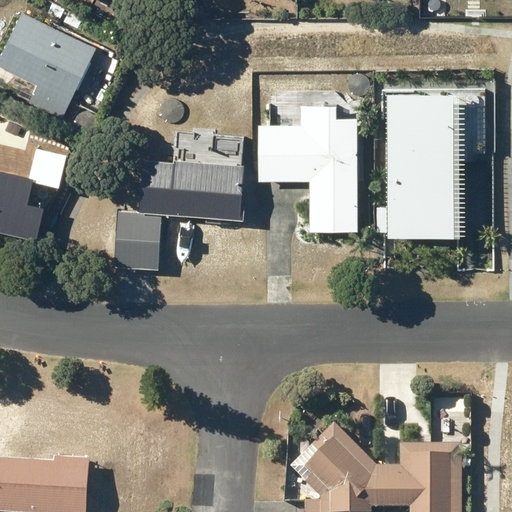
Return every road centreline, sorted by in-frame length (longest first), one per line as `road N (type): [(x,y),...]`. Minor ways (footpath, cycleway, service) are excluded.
road 1 (residential): [(511,329),(226,332)]
road 2 (residential): [(226,332),(0,314)]
road 3 (residential): [(221,511),(226,332)]
